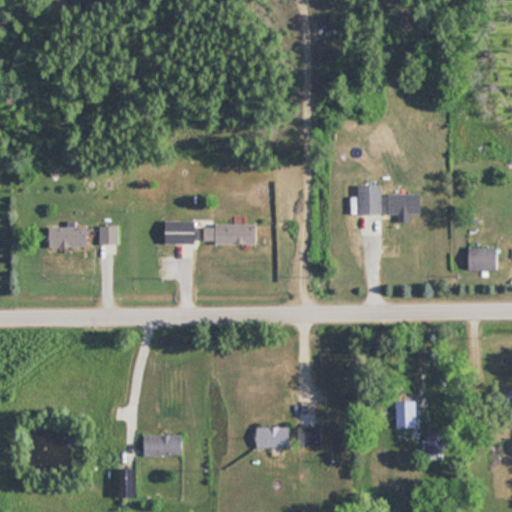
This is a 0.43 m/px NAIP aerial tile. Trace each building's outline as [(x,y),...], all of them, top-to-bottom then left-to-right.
[(360,214),(384,214),(384,185),(360,185),(360,214)] [(423,191),(398,191),(398,193),(389,193),(389,214),(400,213),(401,222),(412,222),(411,214),(424,213),(423,191)] [(198,220),(165,220),(165,243),(198,243),(198,220)] [(258,223),(206,223),(206,243),(258,243),(258,223)] [(120,226),(100,226),(100,245),(120,245),(120,226)] [(89,227),(50,227),(50,247),(89,247),(89,227)] [(500,269),(500,246),(470,246),(470,269),(500,269)] [(417,426),(417,399),(396,399),(396,426),(417,426)] [(291,426),(258,426),(258,446),(291,446),(291,426)] [(322,426),(299,426),(299,443),(322,443),(322,426)] [(145,434),(145,455),(184,455),(184,434),(145,434)] [(118,497),(138,497),(138,469),(118,469),(118,497)]
